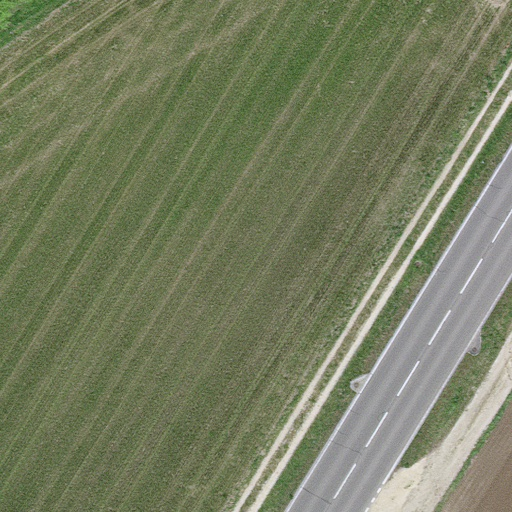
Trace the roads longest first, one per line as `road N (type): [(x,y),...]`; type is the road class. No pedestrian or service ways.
road 1 (track): [(237,511),(511,76)]
road 2 (secondary): [(316,511),(511,200)]
road 3 (track): [(408,511),(511,345)]
